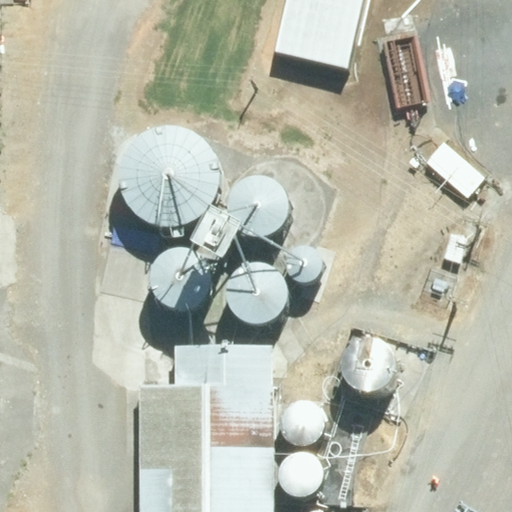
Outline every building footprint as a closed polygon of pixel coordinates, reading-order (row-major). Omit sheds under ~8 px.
[(386,0),(300,0),(289,62),(372,77),(386,0)] [(245,194),(242,175),(234,158),(220,145),(203,136),(183,134),(164,138),(147,148),(135,164),(128,182),(128,201),(134,220),(145,236),(162,246),(180,251),(199,250),(217,243),(232,230),(241,213),(245,194)] [(495,183),(450,142),(427,167),(472,208),(495,183)] [(179,317),(183,320),(191,323),(197,324),(203,323),(208,322),(214,320),(219,317),(223,314),(227,309),(229,304),(231,299),(232,293),(232,287),(231,282),(229,276),(227,271),(223,267),(219,263),(214,260),(208,258),(203,257),(197,257),(191,258),(186,260),(181,262),(176,266),(172,270),(169,275),(167,281),(166,286),(166,292),(167,298),(168,303),(171,308),(174,313),(179,317)] [(259,332),(264,334),(272,334),(277,333),(282,331),(287,329),(291,325),(295,321),(298,317),(300,312),(301,306),(301,301),(300,295),(298,290),(296,286),(292,281),(288,278),(284,275),(279,273),(273,272),(268,271),(263,272),(257,274),(253,276),(248,279),(245,283),(242,288),(239,293),(238,298),(238,304),(239,309),(240,314),(242,319),(246,323),(249,327),(254,330),(259,332)] [(369,403),(373,405),(383,407),(388,406),(393,405),(398,402),(402,399),(406,396),(409,391),(411,386),(413,381),(413,376),(413,371),(411,366),(409,361),(406,357),(403,353),(399,350),(394,347),(389,346),(384,345),(379,345),(373,346),(369,348),(364,351),(360,354),(357,359),(354,363),(353,368),(352,373),(352,378),(352,384),(354,389),(357,393),(360,397),(364,401),(369,403)] [(144,394),(145,511),(284,511),(283,354),(187,355),(188,394),(144,394)] [(507,511),(511,506),(511,448),(506,445),(465,511),(507,511)]
